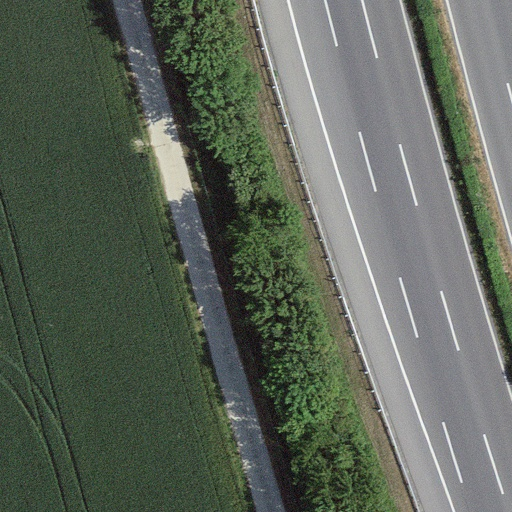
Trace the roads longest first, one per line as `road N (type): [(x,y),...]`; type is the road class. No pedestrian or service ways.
road 1 (motorway): [(362,0),(508,511)]
road 2 (track): [(128,0),(273,511)]
